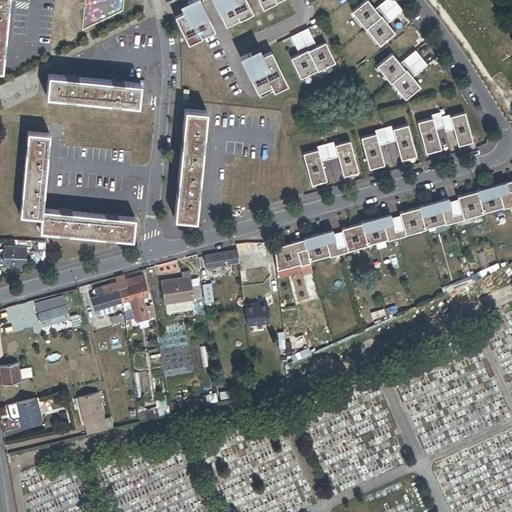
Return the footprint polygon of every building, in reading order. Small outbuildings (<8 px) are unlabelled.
[(0,0),(0,70),(2,70),(8,0),(0,0)] [(192,8),(176,17),(189,42),(213,30),(199,0),(191,0),(189,1),(192,8)] [(213,0),(225,24),(251,11),(245,0),(213,0)] [(393,0),(385,0),(375,8),(368,0),(365,0),(352,11),(365,28),(366,27),(380,44),(395,32),(387,23),(402,11),(393,0)] [(307,28),(291,36),(299,54),(291,58),(300,77),(317,69),(317,70),(334,62),(324,42),(317,46),(307,28)] [(393,54),(378,66),(392,83),(392,82),(406,99),(421,87),(413,77),(428,65),(417,51),(401,63),(393,54)] [(286,84),(270,52),(254,60),(250,52),(240,57),(261,97),(286,84)] [(139,105),(141,84),(46,75),(44,96),(139,105)] [(206,112),(185,110),(174,218),(196,220),(206,112)] [(440,112),(431,115),(432,118),(417,122),(426,153),(441,149),(436,129),(444,127),(445,130),(453,128),(459,148),(474,143),(465,113),(451,116),(450,113),(441,116),(440,112)] [(392,126),(374,131),(375,134),(361,138),(369,169),(385,164),(379,146),(395,141),(401,160),(416,155),(408,125),(393,129),(392,126)] [(49,134),(28,132),(20,215),(41,217),(40,231),(132,239),(134,218),(42,209),(49,134)] [(317,150),(303,153),(312,185),(326,180),(322,161),(338,156),(343,176),(358,172),(350,141),(336,145),(335,142),(316,147),(317,150)] [(304,239),(274,247),(277,270),(301,264),(302,266),(312,264),(311,261),(331,255),(332,257),(348,253),(347,252),(368,246),(368,245),(388,239),(389,242),(406,237),(405,236),(426,231),(426,229),(446,224),(447,226),(463,221),(463,220),(484,214),(484,213),(505,208),(505,209),(511,207),(511,180),(478,190),(478,191),(456,197),(457,199),(434,206),(433,202),(420,206),(420,207),(398,213),(399,215),(376,222),(375,218),(361,222),(362,223),(341,228),(342,231),(319,238),(317,234),(304,238),(304,239)] [(30,248),(30,242),(15,241),(14,247),(3,246),(3,253),(0,252),(0,263),(2,264),(2,266),(25,268),(26,248),(30,248)] [(263,246),(262,244),(250,243),(248,243),(236,244),(236,250),(239,263),(267,258),(265,246),(263,246)] [(206,269),(239,263),(236,250),(204,256),(206,269)] [(182,278),(161,281),(164,303),(194,299),(189,272),(181,273),(182,278)] [(117,283),(122,302),(130,300),(143,296),(148,295),(143,276),(117,283)] [(114,304),(122,302),(117,283),(94,289),(96,296),(91,298),(94,310),(97,309),(114,304)] [(202,285),(205,303),(213,302),(210,284),(202,285)] [(72,310),(83,307),(78,289),(67,292),(72,310)] [(130,300),(136,321),(136,323),(149,319),(143,296),(130,300)] [(45,300),(45,298),(34,301),(38,313),(53,309),(50,299),(45,300)] [(136,321),(130,300),(122,302),(123,313),(125,321),(134,319),(135,321),(136,321)] [(245,304),(248,326),(270,324),(268,302),(245,304)] [(97,309),(99,315),(116,310),(114,304),(97,309)] [(66,305),(53,309),(38,313),(41,326),(70,318),(66,305)] [(110,317),(111,324),(125,321),(123,313),(110,317)] [(17,363),(0,366),(0,369),(2,385),(20,382),(17,363)] [(77,397),(84,425),(105,420),(105,418),(99,392),(77,397)] [(47,424),(41,397),(10,405),(13,418),(16,420),(25,417),(28,429),(47,424)] [(168,406),(138,413),(140,420),(170,413),(168,406)] [(114,428),(111,417),(105,418),(105,420),(107,429),(114,428)] [(84,425),(86,434),(107,429),(105,420),(84,425)]
